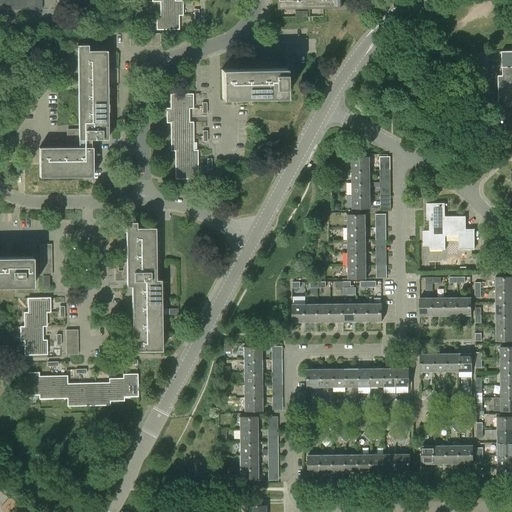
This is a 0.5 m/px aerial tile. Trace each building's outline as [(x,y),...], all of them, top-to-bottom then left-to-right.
[(0,0),(0,11),(42,11),(41,0),(0,0)] [(184,1),(176,1),(161,1),(161,16),(180,16),(184,16),(184,1)] [(180,24),(180,16),(161,16),(157,16),(158,30),(180,29),(180,24)] [(78,139),(92,139),(108,139),(107,50),(88,51),(88,45),(77,45),(78,85),(78,89),(78,126),(78,139)] [(499,107),(511,107),(511,102),(511,101),(511,51),(501,51),(501,76),(498,76),(499,107)] [(279,59),(274,59),(274,67),(223,68),(221,68),(222,98),(286,97),(285,77),(285,59),(279,59)] [(480,78),(477,73),(471,78),(475,82),(480,78)] [(170,108),(188,108),(193,108),(193,94),(170,94),(170,108)] [(170,122),(189,122),(188,108),(170,108),(166,108),(166,122),(170,122)] [(193,122),(189,122),(170,122),(170,136),(193,136),(193,122)] [(171,151),(174,151),(193,150),(193,136),(170,136),(171,151)] [(92,177),(92,147),(78,147),(39,148),(39,165),(39,177),(82,177),(92,177)] [(193,150),(174,151),(175,165),(197,165),(197,150),(193,150)] [(352,157),(352,170),(370,170),(370,156),(352,157)] [(380,156),(380,169),(390,169),(390,156),(380,156)] [(198,179),(197,165),(175,165),(175,179),(198,179)] [(380,182),(390,182),(390,169),(380,169),(380,182)] [(352,183),(370,183),(370,170),(352,170),(352,183)] [(380,195),(390,195),(390,182),(380,182),(380,195)] [(352,195),(370,195),(370,183),(352,183),(352,195)] [(370,208),(370,195),(352,195),(352,208),(370,208)] [(390,208),(390,195),(380,195),(380,208),(390,208)] [(465,217),(444,217),(444,208),(444,204),(426,204),(426,219),(429,219),(429,231),(423,231),(423,246),(430,246),(430,249),(445,249),(445,235),(458,235),(458,231),(465,231),(465,217)] [(347,214),(347,228),(366,228),(365,214),(347,214)] [(375,214),(375,227),(385,227),(385,214),(375,214)] [(136,222),(125,222),(126,263),(115,263),(115,281),(126,281),(126,286),(131,286),(132,351),(161,350),(160,280),(155,280),(155,228),(136,228),(136,222)] [(386,239),(385,227),(375,227),(375,240),(386,239)] [(348,240),(366,240),(366,228),(347,228),(348,240)] [(386,252),(386,239),(375,240),(376,252),(386,252)] [(348,252),(366,252),(366,240),(348,240),(348,252)] [(0,286),(33,286),(32,256),(27,256),(27,247),(11,247),(11,257),(0,256),(0,286)] [(348,266),(366,265),(366,252),(348,252),(348,266)] [(386,265),(386,252),(376,252),(376,265),(386,265)] [(366,278),(366,265),(348,266),(348,278),(366,278)] [(386,278),(386,265),(376,265),(376,278),(386,278)] [(511,276),(495,277),(495,290),(511,290),(511,276)] [(511,290),(495,290),(495,303),(511,302),(511,290)] [(305,322),(305,304),(305,297),(293,297),(293,304),(292,304),(292,322),(305,322)] [(419,316),(432,315),(432,297),(419,297),(419,316)] [(445,315),(445,297),(432,297),(432,315),(445,315)] [(457,315),(457,297),(445,297),(445,315),(457,315)] [(470,297),(457,297),(457,315),(470,315),(470,297)] [(27,299),(27,312),(46,313),(50,313),(50,298),(27,299)] [(511,302),(495,303),(495,315),(511,315),(511,302)] [(356,322),(355,303),(343,304),(343,322),(356,322)] [(368,321),(368,303),(355,303),(356,322),(368,321)] [(381,303),(368,303),(368,321),(381,321),(381,303)] [(318,322),(317,304),(305,304),(305,322),(318,322)] [(330,322),(330,304),(317,304),(318,322),(330,322)] [(343,322),(343,304),(330,304),(330,322),(343,322)] [(23,313),(23,327),(42,327),(46,326),(46,313),(27,312),(27,313),(23,313)] [(511,315),(495,315),(495,328),(511,327),(511,315)] [(24,341),(43,341),(42,327),(23,327),(20,327),(20,341),(24,341)] [(511,341),(511,327),(495,328),(496,341),(511,341)] [(46,341),(43,341),(24,341),(24,355),(47,355),(46,341)] [(271,346),(271,360),(281,359),(281,346),(271,346)] [(511,346),(500,346),(500,360),(511,359),(511,346)] [(243,347),(243,360),(260,360),(260,347),(243,347)] [(420,372),(433,371),(433,353),(420,354),(420,372)] [(446,371),(445,353),(433,353),(433,371),(446,371)] [(458,371),(458,353),(445,353),(446,371),(458,371)] [(471,353),(458,353),(458,371),(471,371),(471,353)] [(281,372),(281,359),(271,360),(271,372),(281,372)] [(500,373),(511,372),(511,359),(500,360),(500,373)] [(243,372),(260,372),(260,360),(243,360),(243,372)] [(370,386),(370,368),(358,369),(358,386),(370,386)] [(383,386),(383,368),(370,368),(370,386),(383,386)] [(396,386),(396,368),(383,368),(383,386),(396,386)] [(408,368),(396,368),(396,386),(408,386),(408,368)] [(306,387),(320,387),(320,369),(306,369),(306,387)] [(333,387),(332,369),(320,369),(320,387),(333,387)] [(345,387),(345,369),(332,369),(333,387),(345,387)] [(358,386),(358,369),(345,369),(345,387),(358,386)] [(24,372),(25,395),(39,395),(40,395),(39,376),(38,372),(24,372)] [(260,372),(243,372),(243,385),(261,384),(260,372)] [(282,385),(281,372),(271,372),(271,385),(282,385)] [(500,385),(511,384),(511,372),(500,373),(500,385)] [(123,378),(109,378),(110,401),(123,401),(123,397),(124,397),(123,374),(123,378)] [(137,374),(123,374),(124,397),(138,396),(137,374)] [(39,399),(54,399),(54,376),(39,376),(40,395),(39,395),(39,399)] [(66,376),(54,376),(54,399),(67,398),(67,384),(66,376)] [(109,401),(110,401),(109,378),(109,383),(95,383),(96,406),(109,405),(109,401)] [(67,406),(82,406),(81,383),(67,384),(67,398),(67,406)] [(82,406),(96,406),(95,383),(81,383),(82,406)] [(243,397),(261,397),(261,384),(243,385),(243,397)] [(500,398),(511,397),(511,384),(500,385),(500,398)] [(282,398),(282,385),(271,385),(272,398),(282,398)] [(425,399),(429,403),(437,394),(433,390),(425,399)] [(450,398),(455,402),(463,394),(459,390),(450,398)] [(442,398),(437,394),(429,403),(433,407),(442,398)] [(467,398),(463,394),(455,402),(459,406),(467,398)] [(261,411),(261,397),(243,397),(243,411),(261,411)] [(511,410),(511,397),(500,398),(501,411),(511,410)] [(282,410),(282,398),(272,398),(272,410),(282,410)] [(337,407),(341,411),(350,402),(345,398),(337,407)] [(362,407),(366,411),(375,402),(370,398),(362,407)] [(387,406),(391,411),(400,402),(395,398),(387,406)] [(312,407),(316,412),(324,403),(320,399),(312,407)] [(354,407),(350,402),(341,411),(345,415),(354,407)] [(379,406),(375,402),(366,411),(371,415),(379,406)] [(404,407),(400,402),(391,411),(396,415),(404,407)] [(329,407),(324,403),(316,412),(320,416),(329,407)] [(482,430),(482,424),(488,424),(488,415),(476,415),(476,422),(476,430),(482,430)] [(266,416),(267,430),(277,429),(277,416),(266,416)] [(511,416),(497,417),(497,430),(511,429),(511,416)] [(238,417),(238,430),(256,430),(256,417),(238,417)] [(433,417),(429,421),(438,430),(442,426),(433,417)] [(459,417),(455,421),(463,430),(467,425),(459,417)] [(434,434),(438,430),(429,421),(425,426),(434,434)] [(459,434),(463,430),(455,421),(450,426),(459,434)] [(345,425),(341,429),(349,438),(354,433),(345,425)] [(371,425),(367,429),(375,438),(380,433),(371,425)] [(396,425),(392,429),(400,438),(404,434),(396,425)] [(320,426),(316,430),(325,438),(329,434),(320,426)] [(267,430),(267,442),(277,442),(277,429),(267,430)] [(345,442),(349,438),(341,429),(337,434),(345,442)] [(371,442),(375,438),(367,429),(363,434),(371,442)] [(396,442),(400,438),(392,429),(388,433),(396,442)] [(497,443),(511,442),(511,429),(497,430),(497,443)] [(238,442),(256,442),(256,430),(238,430),(238,442)] [(320,443),(325,438),(316,430),(312,435),(320,443)] [(238,455),(256,455),(256,442),(238,442),(238,455)] [(267,442),(267,455),(278,455),(277,442),(267,442)] [(497,455),(511,455),(511,442),(497,443),(497,455)] [(421,464),(435,463),(434,445),(421,445),(421,464)] [(447,463),(447,445),(434,445),(435,463),(447,463)] [(459,463),(459,445),(447,445),(447,463),(459,463)] [(472,445),(459,445),(459,463),(472,463),(472,445)] [(383,454),(383,472),(396,471),(396,453),(383,454)] [(408,453),(396,453),(396,471),(409,471),(408,453)] [(307,472),(321,472),(321,454),(307,454),(307,472)] [(333,472),(333,454),(321,454),(321,472),(333,472)] [(346,472),(345,454),(333,454),(333,472),(346,472)] [(358,472),(358,454),(345,454),(346,472),(358,472)] [(371,472),(371,454),(358,454),(358,472),(371,472)] [(383,472),(383,454),(371,454),(371,472),(383,472)] [(238,468),(256,467),(256,455),(238,455),(238,468)] [(267,455),(267,468),(278,468),(278,455),(267,455)] [(498,468),(511,467),(511,455),(497,455),(498,468)] [(256,481),(256,467),(238,468),(238,481),(256,481)] [(511,480),(511,467),(498,468),(498,481),(511,480)] [(278,480),(278,468),(267,468),(267,480),(278,480)] [(247,505),(246,511),(263,511),(264,505),(256,505),(256,498),(242,499),(242,505),(247,505)]
